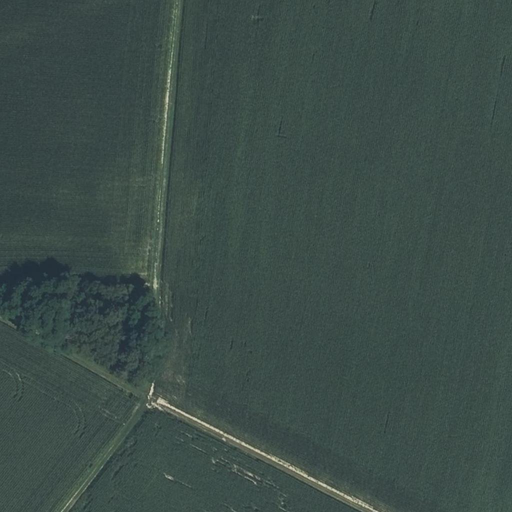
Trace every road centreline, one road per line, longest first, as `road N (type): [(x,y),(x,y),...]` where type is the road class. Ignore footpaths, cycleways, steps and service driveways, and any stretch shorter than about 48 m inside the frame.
road 1 (track): [(184,0),(146,399),(62,511)]
road 2 (track): [(0,315),(127,392),(365,511)]
